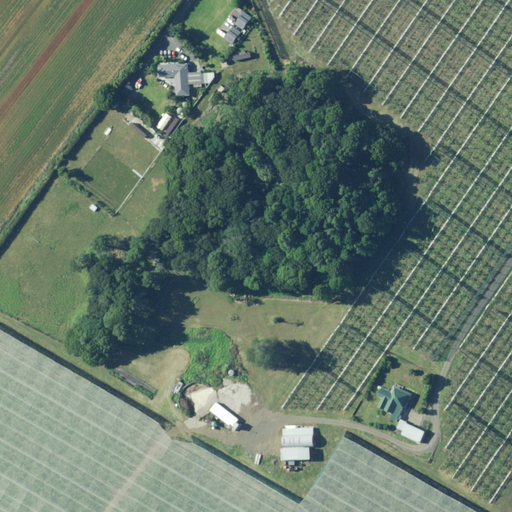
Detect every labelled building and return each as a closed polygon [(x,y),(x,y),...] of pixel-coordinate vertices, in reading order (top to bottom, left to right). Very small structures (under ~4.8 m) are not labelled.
[(252,17),(244,11),(235,23),(243,29),(252,17)] [(241,32),(233,26),(225,38),(232,44),(241,32)] [(190,95),(189,84),(199,83),(199,85),(202,85),(202,72),(189,73),(189,63),(159,65),(159,77),(176,76),(177,96),(190,95)] [(173,116),(168,112),(158,126),(164,130),(173,116)] [(181,121),(177,118),(166,133),(170,136),(181,121)] [(412,394),(395,386),(393,392),(382,387),(379,395),(384,397),(379,406),(394,413),(391,419),(397,421),(403,407),(405,408),(412,394)] [(238,429),(242,424),(239,422),(240,420),(217,402),(211,410),(213,411),(211,413),(218,419),(220,417),(231,425),(232,424),(238,429)] [(426,431),(401,420),(396,431),(421,442),(426,431)] [(312,459),(312,446),(314,446),(314,427),(283,428),(284,459),(312,459)]
